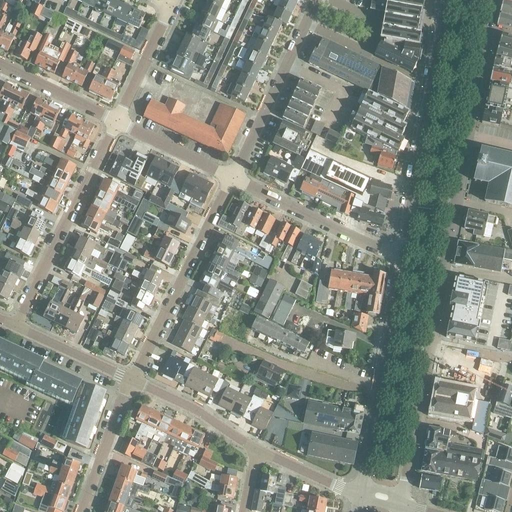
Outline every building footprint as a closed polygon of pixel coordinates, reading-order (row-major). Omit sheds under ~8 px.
[(94,9),(97,0),(83,0),(82,3),(94,9)] [(103,13),(105,14),(111,0),(97,0),(94,9),(97,10),(98,12),(100,13),(103,13)] [(111,0),(105,14),(116,19),(122,5),(111,0)] [(207,2),(207,3),(221,9),(225,0),(206,0),(207,2)] [(252,0),(249,9),(253,11),(257,3),(258,0),(252,0)] [(288,0),(281,0),(278,9),(291,15),(297,4),(288,0)] [(371,0),(370,10),(385,13),(386,4),(422,9),(423,10),(425,1),(424,0),(371,0)] [(511,4),(503,2),(497,26),(511,30),(511,4)] [(3,3),(0,8),(0,9),(5,12),(9,6),(3,3)] [(207,3),(202,14),(216,21),(221,9),(207,3)] [(43,8),(38,6),(36,4),(31,15),(38,18),(43,8)] [(385,13),(382,27),(418,33),(422,9),(386,4),(385,13)] [(116,19),(127,24),(134,10),(122,5),(116,19)] [(241,5),(236,16),(240,18),(245,7),(241,5)] [(75,20),(77,15),(78,14),(66,8),(64,14),(75,20)] [(249,9),(243,21),(248,23),(253,11),(249,9)] [(278,9),(272,20),(282,25),(286,27),(291,15),(278,9)] [(134,10),(127,24),(139,30),(145,16),(134,10)] [(48,25),(53,28),(55,25),(57,26),(59,21),(66,25),(68,20),(54,13),(51,19),(48,25)] [(216,21),(202,14),(199,19),(197,20),(196,22),(197,24),(197,25),(211,32),(214,33),(219,22),(216,21)] [(75,20),(86,25),(88,21),(77,15),(75,20)] [(236,16),(230,27),(235,29),(240,18),(236,16)] [(268,18),(262,29),(276,36),(282,25),(272,20),(268,18)] [(86,25),(97,30),(99,26),(88,21),(86,25)] [(243,21),(238,32),(242,34),(248,23),(243,21)] [(15,22),(13,27),(8,25),(5,33),(0,43),(0,48),(8,52),(21,25),(15,22)] [(75,24),(71,33),(77,37),(82,27),(75,24)] [(191,37),(201,41),(205,43),(211,32),(197,25),(194,31),(192,30),(190,34),(192,35),(191,37)] [(97,30),(108,36),(110,31),(99,26),(97,30)] [(230,27),(225,38),(230,40),(235,29),(230,27)] [(380,39),(381,39),(419,46),(421,34),(418,33),(382,27),(380,39)] [(252,38),(257,41),(271,47),(276,36),(262,29),(259,36),(254,34),(252,38)] [(108,36),(120,41),(122,37),(110,31),(108,36)] [(238,32),(233,43),(237,45),(242,34),(238,32)] [(15,56),(27,61),(31,52),(34,54),(42,37),(33,33),(27,44),(22,42),(15,56)] [(45,70),(55,48),(50,46),(54,38),(46,35),(39,50),(41,52),(35,65),(45,70)] [(122,37),(120,41),(131,47),(134,40),(123,35),(122,37)] [(187,35),(181,46),(195,52),(201,41),(191,37),(187,35)] [(511,37),(502,35),(493,65),(495,65),(511,70),(511,37)] [(225,38),(220,50),(224,52),(230,40),(225,38)] [(309,63),(353,85),(357,76),(372,83),(380,67),(322,39),(318,48),(316,46),(309,63)] [(419,46),(381,39),(381,43),(418,61),(420,46),(419,46)] [(105,47),(120,54),(123,47),(109,40),(105,47)] [(257,41),(252,52),(266,58),(271,47),(257,41)] [(54,74),(61,61),(63,62),(71,47),(63,43),(60,50),(55,48),(45,70),(54,74)] [(233,43),(227,54),(232,56),(237,45),(233,43)] [(411,74),(418,61),(381,43),(374,56),(411,74)] [(181,46),(176,57),(195,66),(200,55),(195,52),(181,46)] [(120,54),(119,55),(129,59),(131,60),(135,52),(123,47),(120,54)] [(220,50),(214,62),(219,64),(224,52),(220,50)] [(242,61),(247,63),(261,70),(263,64),(265,65),(267,60),(265,59),(266,58),(252,52),(248,50),(242,61)] [(72,83),(79,69),(80,66),(74,64),(79,54),(71,51),(65,62),(69,64),(62,78),(72,83)] [(227,54),(222,66),(227,68),(232,56),(227,54)] [(188,80),(195,66),(176,57),(171,68),(172,69),(171,72),(188,80)] [(134,62),(131,60),(129,59),(126,65),(132,67),(134,62)] [(79,69),(72,83),(82,87),(88,73),(90,74),(95,65),(89,62),(84,71),(79,69)] [(214,62),(209,73),(213,75),(219,64),(214,62)] [(247,63),(241,74),(255,81),(261,70),(247,63)] [(511,75),(508,86),(500,125),(511,129),(511,70),(495,65),(494,71),(511,75)] [(222,66),(217,77),(221,79),(227,68),(222,66)] [(372,83),(357,76),(353,85),(363,90),(406,110),(409,112),(414,83),(410,82),(380,67),(372,83)] [(97,94),(100,96),(112,71),(107,68),(101,79),(96,76),(89,91),(90,91),(89,93),(95,96),(97,94)] [(482,123),(482,124),(499,127),(500,125),(508,86),(511,75),(494,71),(492,70),(490,82),(492,82),(491,86),(489,86),(485,108),(488,108),(487,113),(484,112),(482,123)] [(112,71),(100,96),(103,98),(103,100),(109,103),(110,101),(111,101),(120,83),(113,79),(117,73),(112,71)] [(213,75),(209,73),(203,84),(208,87),(213,75)] [(241,74),(236,86),(250,92),(255,81),(241,74)] [(221,79),(217,77),(210,91),(215,93),(221,79)] [(301,80),(296,90),(317,99),(322,89),(301,80)] [(0,113),(5,115),(17,90),(5,84),(0,95),(0,99),(6,102),(0,113)] [(250,92),(236,86),(232,84),(226,95),(244,104),(250,92)] [(17,90),(5,115),(1,123),(17,131),(19,125),(9,120),(15,106),(22,110),(29,95),(17,90)] [(296,90),(292,99),(313,109),(317,99),(296,90)] [(363,90),(357,102),(403,124),(409,112),(406,110),(363,90)] [(36,130),(37,130),(49,105),(37,99),(30,114),(37,117),(32,128),(36,130)] [(245,117),(220,105),(210,128),(182,115),(185,107),(168,99),(165,107),(152,100),(144,117),(227,156),(245,117)] [(292,99),(287,109),(308,119),(313,109),(292,99)] [(353,112),(352,114),(401,138),(407,126),(403,124),(357,102),(356,104),(359,106),(355,113),(353,112)] [(49,105),(37,130),(42,132),(45,126),(51,129),(61,110),(49,105)] [(308,119),(287,109),(283,119),(303,129),(308,119)] [(405,140),(401,138),(352,114),(346,127),(367,137),(399,152),(405,140)] [(69,132),(76,136),(83,122),(72,116),(65,130),(63,129),(59,137),(65,140),(69,132)] [(316,121),(311,133),(320,137),(325,125),(316,121)] [(94,127),(83,122),(76,136),(74,139),(82,143),(80,147),(86,150),(90,142),(88,141),(94,127)] [(280,133),(279,134),(309,148),(311,143),(307,141),(310,135),(284,123),(279,132),(280,133)] [(4,126),(0,134),(0,142),(8,146),(15,131),(4,126)] [(31,127),(26,137),(30,138),(32,139),(36,130),(32,128),(31,127)] [(342,137),(341,137),(333,133),(329,131),(325,138),(325,139),(338,145),(342,137)] [(16,132),(10,146),(16,149),(23,153),(30,138),(26,137),(16,132)] [(273,145),(299,156),(300,157),(302,151),(306,153),(309,148),(279,134),(279,136),(278,135),(273,145)] [(397,158),(396,158),(399,152),(367,137),(365,144),(372,147),(370,154),(376,155),(373,163),(378,165),(378,166),(393,170),(397,158)] [(49,147),(62,154),(66,144),(53,138),(49,147)] [(11,159),(16,149),(10,146),(5,155),(11,159)] [(478,161),(476,169),(478,169),(475,180),(475,181),(475,182),(476,182),(480,183),(480,184),(481,184),(482,183),(489,185),(489,186),(487,192),(487,194),(486,201),(485,201),(485,202),(487,203),(487,202),(497,205),(499,205),(509,208),(510,208),(511,208),(511,155),(506,155),(507,154),(505,153),(505,154),(498,152),(497,151),(496,152),(489,150),(489,149),(488,149),(488,150),(483,149),(483,148),(482,148),(482,149),(482,150),(479,161),(478,161)] [(69,150),(66,156),(73,159),(76,154),(69,150)] [(137,154),(132,164),(119,157),(110,176),(134,187),(139,177),(148,159),(137,154)] [(272,158),(264,174),(286,184),(293,168),(300,171),(305,160),(297,156),(294,163),(289,161),(287,165),(272,158)] [(146,177),(147,177),(158,183),(168,163),(156,157),(146,177)] [(44,164),(57,170),(71,177),(76,167),(62,160),(59,165),(47,159),(44,164)] [(168,163),(158,183),(169,188),(179,169),(168,163)] [(360,201),(360,202),(384,213),(387,200),(388,200),(391,187),(380,184),(380,182),(374,181),(371,180),(336,167),(330,184),(356,196),(355,196),(354,200),(360,201)] [(42,168),(39,172),(67,186),(71,177),(57,170),(55,174),(42,168)] [(42,186),(48,188),(62,196),(67,186),(39,172),(32,169),(30,174),(45,181),(42,186)] [(192,199),(202,180),(190,174),(178,198),(184,201),(186,196),(192,199)] [(348,193),(355,196),(356,196),(330,184),(322,181),(310,176),(308,180),(306,179),(301,191),(303,192),(302,194),(312,198),(312,197),(315,198),(316,194),(323,197),(322,201),(337,209),(336,212),(349,216),(355,196),(347,194),(348,193)] [(146,180),(139,177),(134,187),(141,190),(146,180)] [(102,186),(101,190),(137,207),(139,202),(117,192),(120,187),(105,180),(104,182),(103,181),(101,185),(102,186)] [(192,199),(190,204),(201,210),(213,185),(202,180),(192,199)] [(22,188),(27,190),(57,205),(62,196),(48,188),(44,194),(24,184),(22,188)] [(57,205),(27,190),(25,195),(40,203),(38,208),(52,215),(53,214),(55,214),(57,209),(56,208),(57,205)] [(96,198),(96,199),(110,206),(112,202),(123,207),(135,212),(137,207),(101,190),(99,192),(97,192),(95,196),(96,198)] [(148,202),(166,210),(169,204),(174,193),(168,190),(162,201),(151,196),(148,202)] [(15,202),(29,210),(33,203),(18,195),(15,202)] [(96,199),(91,209),(115,220),(117,215),(108,210),(110,206),(96,199)] [(360,202),(360,201),(354,200),(351,209),(357,211),(360,212),(357,221),(381,228),(385,214),(360,202)] [(226,230),(235,234),(246,211),(248,207),(239,202),(228,225),(220,221),(218,226),(226,230)] [(166,210),(171,213),(173,214),(177,208),(169,204),(166,210)] [(177,208),(173,214),(185,220),(188,214),(177,208)] [(12,209),(6,219),(13,223),(15,218),(18,212),(12,209)] [(121,223),(115,220),(91,209),(87,218),(101,225),(103,221),(118,229),(121,223)] [(247,226),(256,231),(264,215),(252,209),(250,213),(246,211),(235,234),(242,238),(247,226)] [(15,218),(13,223),(21,227),(25,229),(40,236),(42,232),(44,232),(46,227),(45,226),(45,225),(43,224),(46,218),(33,212),(27,224),(15,218)] [(473,235),(483,238),(484,236),(491,237),(494,226),(495,226),(497,218),(468,212),(464,229),(474,231),(473,235)] [(185,235),(191,223),(185,220),(173,214),(171,213),(165,225),(185,235)] [(145,214),(142,220),(144,221),(156,228),(159,221),(145,214)] [(259,246),(266,250),(272,238),(268,236),(275,220),(264,215),(256,231),(265,235),(259,246)] [(144,221),(135,217),(127,233),(136,237),(144,221)] [(113,231),(101,225),(87,218),(85,221),(83,221),(81,225),(82,226),(82,228),(96,235),(99,229),(108,234),(110,232),(112,233),(113,231)] [(21,227),(13,223),(10,228),(22,234),(19,240),(34,247),(40,236),(25,229),(21,227)] [(272,237),(272,238),(266,250),(265,251),(270,254),(274,248),(275,248),(278,241),(283,243),(291,228),(282,224),(275,238),(272,237)] [(291,228),(283,243),(288,246),(281,261),(283,263),(285,260),(287,261),(293,248),(293,247),(300,233),(291,228)] [(32,251),(34,247),(19,240),(16,238),(16,237),(9,234),(8,237),(0,233),(0,239),(5,242),(7,239),(17,244),(14,250),(29,258),(29,257),(31,257),(34,253),(32,251)] [(155,234),(153,238),(163,242),(160,249),(174,257),(175,255),(177,255),(178,252),(177,250),(179,246),(165,239),(155,234)] [(127,235),(120,249),(127,253),(135,239),(127,235)] [(301,254),(306,256),(314,240),(305,235),(291,263),(295,265),(301,254)] [(224,237),(219,246),(244,259),(249,261),(251,257),(243,253),(244,252),(236,248),(238,244),(224,237)] [(81,238),(76,249),(91,256),(98,260),(101,254),(104,255),(106,250),(81,238)] [(111,238),(107,244),(116,249),(118,250),(121,243),(111,238)] [(311,273),(318,277),(319,277),(321,263),(315,260),(323,244),(322,243),(321,241),(317,239),(315,240),(314,240),(306,256),(312,259),(310,262),(313,268),(311,273)] [(511,262),(511,251),(458,243),(454,265),(501,273),(503,261),(511,262)] [(214,256),(229,263),(236,267),(239,261),(243,263),(244,259),(219,246),(214,256)] [(76,249),(70,260),(85,268),(93,271),(96,265),(106,270),(108,266),(108,265),(98,260),(91,256),(76,249)] [(108,265),(108,266),(117,270),(118,269),(120,266),(123,260),(126,254),(118,250),(116,249),(108,265)] [(146,251),(144,257),(154,262),(155,260),(169,267),(171,263),(173,262),(174,260),(173,258),(174,257),(160,249),(156,256),(146,251)] [(0,266),(0,270),(3,272),(18,280),(21,274),(22,275),(24,270),(23,269),(24,268),(22,268),(25,262),(7,253),(0,266)] [(126,254),(123,260),(132,264),(135,258),(126,254)] [(214,256),(210,265),(235,278),(239,280),(241,275),(234,272),(236,267),(229,263),(214,256)] [(249,261),(267,271),(270,265),(252,256),(252,257),(251,257),(249,261)] [(66,264),(63,269),(65,271),(80,279),(82,274),(109,287),(112,281),(93,271),(85,268),(70,260),(68,264),(66,264)] [(210,265),(205,275),(220,282),(222,276),(233,281),(235,278),(210,265)] [(325,289),(337,292),(339,292),(343,273),(332,271),(333,268),(326,267),(325,276),(330,277),(329,284),(320,282),(316,303),(322,304),(325,289)] [(132,276),(144,282),(158,289),(160,286),(162,285),(163,282),(163,280),(163,279),(144,270),(141,275),(134,271),(132,276)] [(258,277),(264,280),(267,273),(262,270),(258,277)] [(353,294),(357,295),(359,296),(363,276),(363,274),(356,273),(357,271),(353,270),(352,274),(349,294),(348,294),(345,310),(350,311),(353,294)] [(0,284),(13,290),(18,280),(3,272),(0,278),(0,284)] [(343,293),(348,294),(349,294),(352,274),(343,273),(339,292),(337,292),(335,308),(340,309),(343,293)] [(372,278),(369,296),(369,297),(366,314),(378,316),(386,276),(384,276),(380,275),(373,274),(372,278)] [(203,293),(208,296),(219,301),(224,291),(231,294),(234,289),(220,282),(205,275),(204,277),(202,277),(199,282),(201,283),(200,284),(206,287),(203,293)] [(363,296),(369,297),(369,296),(372,278),(363,276),(359,296),(357,295),(354,312),(360,313),(363,296)] [(476,344),(488,284),(455,277),(449,308),(452,308),(446,338),(476,344)] [(255,285),(260,288),(264,281),(258,278),(255,285)] [(126,280),(124,284),(153,298),(158,289),(144,282),(141,287),(126,280)] [(43,318),(55,324),(62,309),(73,286),(63,281),(60,288),(65,290),(57,306),(51,303),(43,318)] [(254,313),(268,320),(284,288),(270,281),(254,313)] [(301,282),(298,288),(309,293),(312,287),(301,282)] [(13,290),(0,284),(0,297),(7,301),(13,290)] [(152,301),(153,298),(124,284),(122,288),(137,295),(131,306),(142,311),(145,306),(149,308),(149,307),(151,306),(153,303),(152,301)] [(98,309),(104,298),(86,288),(82,297),(86,299),(88,295),(92,297),(89,305),(98,309)] [(309,293),(298,288),(295,295),(306,300),(309,293)] [(112,289),(109,295),(118,300),(121,294),(112,289)] [(253,289),(250,296),(256,299),(259,292),(253,289)] [(188,308),(212,320),(214,316),(208,313),(212,305),(218,308),(220,302),(219,301),(208,296),(203,293),(200,298),(195,296),(188,308)] [(118,300),(109,295),(106,300),(116,305),(118,300)] [(271,321),(282,327),(295,301),(283,296),(271,321)] [(55,324),(66,329),(80,301),(75,298),(68,312),(62,309),(55,324)] [(80,301),(66,329),(77,334),(84,319),(77,316),(84,303),(80,301)] [(244,305),(241,312),(248,315),(251,308),(244,305)] [(182,320),(184,321),(200,329),(201,329),(204,321),(210,323),(212,320),(188,308),(182,320)] [(123,309),(118,319),(138,329),(140,325),(142,325),(144,322),(142,320),(143,319),(129,312),(123,309)] [(108,314),(101,310),(98,316),(106,319),(108,314)] [(352,328),(362,333),(365,334),(368,317),(354,314),(352,328)] [(116,318),(114,322),(122,326),(119,331),(134,338),(138,329),(118,319),(116,318)] [(252,330),(259,334),(265,322),(258,318),(252,330)] [(351,322),(345,318),(342,323),(349,326),(351,322)] [(96,320),(92,329),(97,332),(102,323),(96,320)] [(184,321),(178,333),(202,345),(203,341),(198,338),(202,330),(201,329),(200,329),(184,321)] [(259,334),(267,338),(273,325),(265,322),(259,334)] [(294,324),(289,322),(286,323),(285,326),(286,329),(290,331),(293,330),(295,327),(294,324)] [(267,338),(274,341),(280,329),(273,325),(267,338)] [(92,329),(87,339),(95,343),(98,337),(112,345),(110,350),(124,357),(129,347),(107,336),(97,332),(92,329)] [(109,332),(107,336),(129,347),(134,338),(119,331),(115,329),(112,334),(109,332)] [(217,340),(220,342),(224,334),(214,329),(210,339),(216,342),(217,340)] [(280,329),(274,341),(275,342),(273,345),(279,348),(281,344),(295,351),(293,355),(299,358),(301,354),(304,356),(310,343),(280,329)] [(341,351),(341,349),(350,350),(352,343),(354,343),(355,336),(328,331),(325,346),(341,351)] [(202,345),(178,333),(172,345),(190,354),(194,346),(200,348),(202,345)] [(0,341),(0,365),(1,364),(8,368),(6,371),(12,374),(14,371),(21,374),(19,377),(25,380),(27,376),(34,380),(32,383),(41,386),(39,390),(50,395),(52,391),(67,399),(66,402),(72,404),(82,383),(42,365),(44,362),(0,341)] [(177,375),(183,377),(189,366),(183,363),(184,361),(175,357),(177,353),(173,351),(171,357),(162,375),(174,381),(177,375)] [(256,359),(255,358),(254,358),(254,357),(253,357),(252,357),(251,357),(250,358),(249,359),(248,360),(248,361),(248,362),(249,363),(250,364),(250,365),(251,365),(252,365),(253,365),(254,365),(255,364),(256,363),(256,362),(256,361),(256,360),(256,359)] [(261,368),(256,379),(275,388),(276,385),(278,386),(284,372),(264,362),(261,368)] [(185,386),(197,392),(206,375),(194,369),(195,368),(189,365),(189,366),(183,377),(188,380),(185,386)] [(213,392),(218,395),(224,382),(219,380),(218,381),(206,375),(197,392),(209,399),(213,392)] [(218,406),(230,413),(239,395),(227,389),(229,385),(224,382),(218,395),(223,397),(218,406)] [(471,421),(477,392),(437,384),(432,414),(471,421)] [(103,402),(106,394),(85,386),(65,442),(86,449),(89,441),(86,440),(91,428),(93,429),(99,414),(96,413),(100,401),(103,402)] [(287,398),(298,400),(301,389),(289,386),(287,398)] [(280,387),(275,397),(280,400),(285,390),(280,387)] [(511,420),(511,416),(511,390),(501,387),(494,408),(506,412),(504,418),(511,420)] [(263,392),(260,397),(265,400),(268,395),(263,392)] [(247,410),(252,412),(258,400),(253,397),(251,401),(239,395),(230,413),(243,419),(247,410)] [(258,400),(252,412),(257,415),(251,427),(264,433),(273,415),(260,409),(263,402),(258,400)] [(304,424),(321,428),(326,406),(309,402),(304,424)] [(338,431),(340,421),(343,410),(326,406),(321,428),(338,431)] [(344,410),(343,410),(340,421),(362,425),(364,415),(363,415),(365,408),(355,406),(354,413),(343,410),(344,410)] [(140,441),(142,436),(153,412),(142,407),(140,412),(133,409),(129,417),(136,420),(136,421),(142,424),(135,439),(140,441)] [(151,428),(157,431),(163,417),(153,412),(142,436),(146,438),(151,428)] [(163,445),(167,435),(174,421),(169,420),(169,418),(166,416),(165,417),(163,417),(157,431),(163,433),(158,443),(163,445)] [(167,435),(177,440),(184,426),(174,421),(167,435)] [(340,421),(338,431),(359,436),(362,425),(340,421)] [(179,453),(183,455),(194,431),(184,426),(177,440),(184,443),(179,453)] [(428,438),(449,441),(450,433),(430,429),(428,438)] [(504,443),(507,436),(487,429),(484,436),(504,443)] [(194,431),(183,455),(187,457),(190,451),(197,454),(205,436),(194,431)] [(16,433),(13,439),(19,442),(19,443),(33,450),(38,440),(24,434),(22,437),(16,433)] [(357,444),(311,434),(307,456),(353,466),(357,444)] [(45,436),(41,446),(53,452),(58,442),(45,436)] [(127,438),(123,446),(134,451),(138,443),(127,438)] [(446,455),(481,461),(483,451),(448,445),(449,441),(428,438),(426,449),(446,453),(446,455)] [(134,451),(123,446),(120,453),(131,458),(134,451)] [(488,457),(486,465),(490,466),(495,468),(504,470),(506,463),(511,464),(511,450),(509,449),(501,447),(500,447),(500,448),(501,448),(498,460),(497,460),(492,458),(488,457)] [(7,448),(3,455),(26,467),(29,459),(19,454),(7,448)] [(138,449),(134,459),(142,463),(146,453),(138,449)] [(212,454),(206,451),(203,457),(210,460),(212,454)] [(479,471),(480,468),(481,461),(446,455),(425,451),(423,462),(479,471)] [(214,472),(218,465),(210,460),(203,457),(199,465),(214,472)] [(156,459),(153,467),(163,472),(166,464),(156,459)] [(58,471),(61,472),(76,477),(78,472),(80,472),(82,467),(80,466),(81,465),(66,460),(64,465),(60,464),(59,466),(53,463),(51,468),(58,471)] [(477,482),(479,471),(423,462),(421,473),(477,482)] [(10,470),(5,478),(17,484),(22,476),(23,477),(25,470),(13,464),(10,470)] [(122,466),(118,478),(133,484),(135,476),(146,480),(148,475),(122,466)] [(152,478),(164,484),(168,476),(155,470),(152,478)] [(482,480),(480,488),(484,489),(489,490),(490,490),(498,492),(500,486),(507,488),(508,488),(508,487),(507,487),(510,475),(511,475),(511,474),(503,472),(495,470),(494,470),(494,471),(495,471),(492,483),(486,481),(482,480)] [(176,471),(172,479),(184,485),(187,479),(189,477),(176,471)] [(61,472),(57,484),(72,489),(76,477),(61,472)] [(188,479),(208,490),(215,491),(219,492),(218,498),(233,501),(236,490),(209,485),(210,482),(192,472),(188,479)] [(22,485),(29,487),(33,476),(26,473),(22,485)] [(422,476),(420,490),(439,493),(442,480),(422,476)] [(210,481),(210,482),(209,485),(236,490),(238,480),(222,477),(221,482),(217,482),(210,481)] [(273,495),(273,494),(275,487),(276,479),(263,477),(260,491),(256,490),(252,511),(254,511),(260,511),(263,502),(264,502),(265,498),(264,497),(265,493),(273,495)] [(118,478),(114,491),(135,498),(137,491),(148,495),(149,490),(133,484),(118,478)] [(57,484),(53,497),(68,502),(72,489),(57,484)] [(46,487),(43,493),(49,495),(52,489),(46,487)] [(286,489),(275,487),(273,494),(285,496),(285,494),(286,489)] [(480,488),(478,495),(482,496),(487,498),(488,498),(487,503),(485,510),(484,510),(485,511),(490,511),(500,511),(502,507),(504,501),(504,502),(504,501),(497,499),(498,492),(490,490),(489,490),(484,489),(480,488)] [(49,495),(43,493),(35,490),(34,495),(51,501),(47,511),(64,511),(66,511),(67,508),(66,506),(68,502),(53,497),(49,495)] [(114,491),(109,503),(124,508),(127,501),(143,507),(145,502),(135,498),(114,491)] [(285,496),(283,506),(293,508),(294,503),(292,503),(293,495),(285,494),(285,496)] [(309,504),(308,511),(310,511),(324,511),(327,502),(300,497),(299,502),(309,504)] [(6,498),(3,503),(9,506),(12,501),(6,498)] [(109,503),(106,511),(135,511),(124,508),(109,503)]
